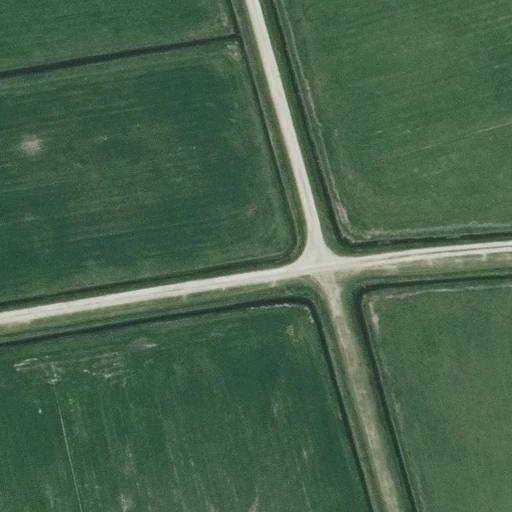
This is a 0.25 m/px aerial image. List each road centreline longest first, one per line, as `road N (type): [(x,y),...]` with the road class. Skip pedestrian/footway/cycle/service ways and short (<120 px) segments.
road 1 (track): [(320,265),(247,0)]
road 2 (track): [(391,511),(320,265)]
